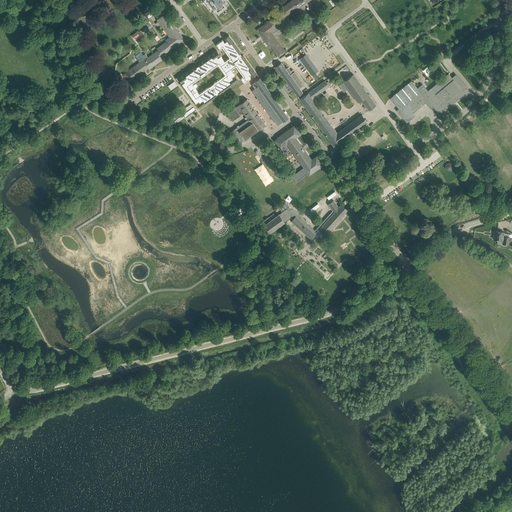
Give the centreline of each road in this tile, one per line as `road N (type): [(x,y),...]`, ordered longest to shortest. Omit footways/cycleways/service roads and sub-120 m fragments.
road 1 (unclassified): [(13,390),(336,313),(406,264)]
road 2 (residential): [(298,114),(257,141),(215,149),(116,107)]
road 3 (unclassified): [(511,410),(406,264)]
road 4 (residential): [(356,191),(478,95)]
road 5 (residential): [(116,107),(75,63),(56,0)]
